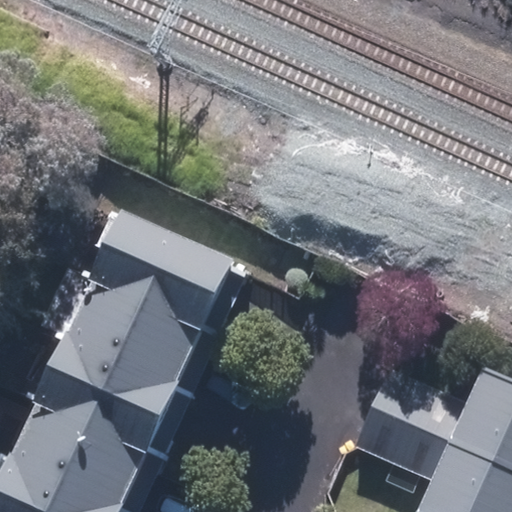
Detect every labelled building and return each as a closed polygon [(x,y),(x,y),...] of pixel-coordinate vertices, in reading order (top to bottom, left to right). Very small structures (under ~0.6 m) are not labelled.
[(202,329),(233,260),(120,208),(88,277),(91,279),(202,329)] [(202,329),(91,279),(65,335),(176,385),(202,329)] [(176,385),(65,335),(35,397),(148,449),(176,385)] [(391,367),(373,408),(448,440),(466,399),(391,367)] [(511,380),(481,367),(466,399),(448,440),(511,468),(511,380)] [(148,449),(35,397),(6,459),(120,511),(148,449)] [(355,448),(430,481),(448,440),(373,408),(355,448)] [(511,511),(511,468),(448,440),(430,481),(416,511),(511,511)] [(119,511),(120,511),(6,459),(0,471),(0,511),(119,511)]
